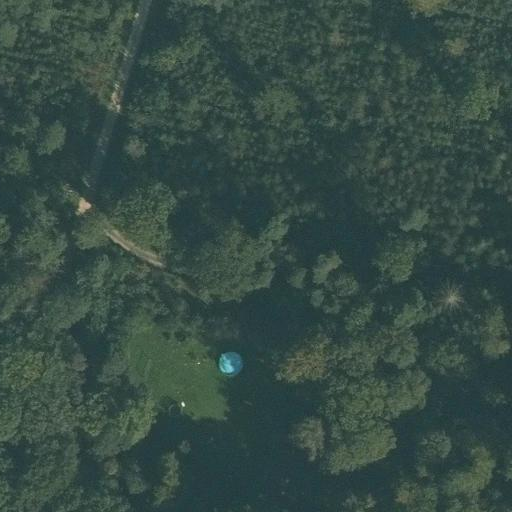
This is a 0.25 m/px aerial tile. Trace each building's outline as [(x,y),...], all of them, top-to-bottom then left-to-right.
[(244,323),(248,341),(261,338),(257,320),(244,323)] [(495,421),(469,415),(464,435),(469,437),(468,443),(480,445),(481,439),(490,441),(495,421)] [(291,511),(304,456),(279,451),(275,452),(272,465),(273,466),(271,472),(265,476),(269,483),(267,495),(264,494),(262,504),(263,508),(267,508),(265,511),(291,511)] [(347,486),(324,480),(319,500),(342,506),(347,486)] [(354,511),(361,490),(347,486),(342,506),(340,511),(354,511)]
